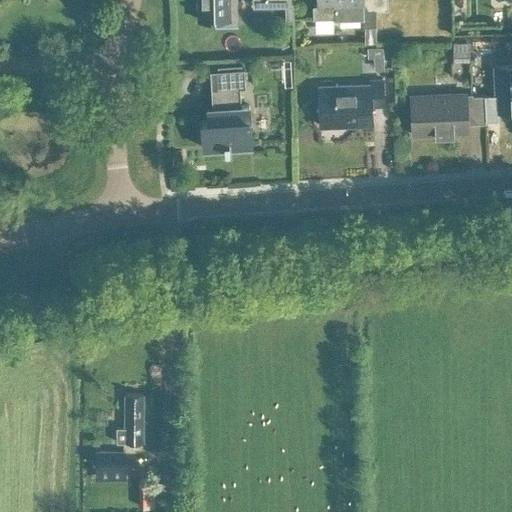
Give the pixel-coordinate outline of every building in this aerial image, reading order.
[(198,0),(199,18),(213,18),(213,24),(237,23),(236,0),(252,0),(252,6),(285,5),(285,20),(292,20),(292,2),(290,2),(290,0),(198,0)] [(317,0),(318,4),(313,4),(313,17),(333,16),(333,18),(363,17),(363,25),(376,24),(375,2),(387,2),(386,0),(317,0)] [(451,58),(468,58),(468,40),(450,41),(451,58)] [(385,65),(386,47),(371,46),(371,64),(385,65)] [(484,93),(485,119),(497,118),(497,109),(511,108),(511,63),(495,64),(496,93),(484,93)] [(241,104),(239,86),(245,86),(244,67),(210,69),(213,118),(201,119),(203,147),(225,146),(225,147),(229,147),(229,144),(251,143),(249,104),(241,104)] [(319,126),(374,124),(373,104),(384,104),(383,78),(369,78),(369,83),(318,85),(319,126)] [(485,119),(484,93),(472,94),(472,92),(467,92),(467,89),(410,92),(411,133),(474,130),(473,119),(485,119)] [(143,441),(143,392),(125,392),(125,426),(116,426),(116,441),(143,441)] [(125,467),(125,449),(96,449),(94,467),(125,467)] [(140,505),(154,505),(154,474),(140,474),(140,505)]
